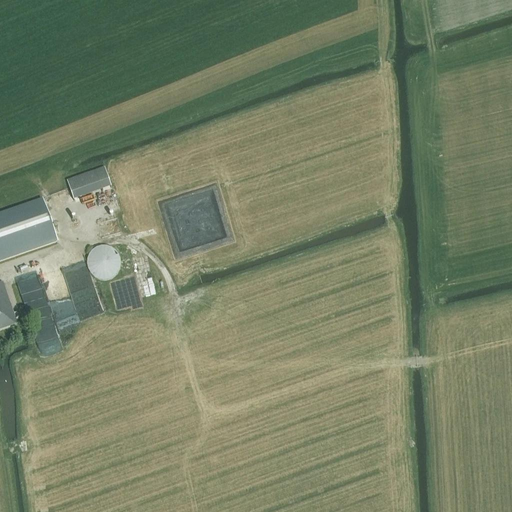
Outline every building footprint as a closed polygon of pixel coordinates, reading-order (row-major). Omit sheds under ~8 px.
[(102,192),(95,172),(67,182),(74,202),(102,192)] [(0,262),(57,243),(42,200),(0,215),(0,262)] [(120,269),(120,264),(120,261),(119,257),(117,255),(114,252),(112,251),(111,250),(108,249),(104,249),(102,249),(98,250),(93,254),(90,257),(88,262),(88,267),(89,272),(91,275),(95,279),(99,281),(102,281),(106,281),(110,280),(113,278),(116,275),(118,273),(120,269)] [(0,331),(17,325),(2,283),(0,283),(0,331)] [(81,321),(105,312),(96,289),(79,296),(76,290),(70,292),(81,321)]
